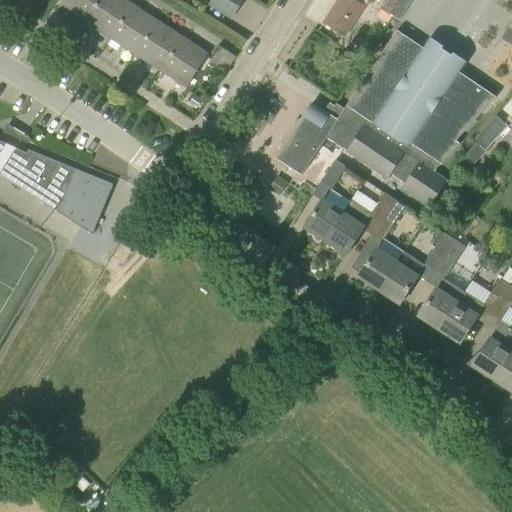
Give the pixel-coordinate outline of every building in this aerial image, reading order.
[(63,0),(60,5),(86,22),(100,0),(63,0)] [(133,5),(126,0),(100,0),(86,22),(111,38),(133,5)] [(229,0),(212,0),(210,3),(232,18),(239,6),(229,0)] [(401,0),(339,0),(324,23),(344,37),(368,0),(373,3),(375,0),(386,0),(381,8),(391,15),(401,0)] [(401,0),(391,15),(400,20),(413,0),(401,0)] [(133,5),(111,38),(136,55),(158,21),(133,5)] [(183,37),(158,21),(136,55),(161,71),(183,37)] [(449,181),(434,171),(460,143),(456,140),(496,97),(460,73),(467,62),(454,53),(452,55),(442,48),(444,46),(431,37),(424,48),(398,30),(345,109),(337,104),(330,114),(313,103),(276,158),(294,170),(304,156),(312,161),(328,137),(390,179),(392,175),(404,183),(401,188),(430,207),(432,206),(447,182),(448,182),(449,181)] [(183,37),(161,71),(187,88),(209,54),(183,37)] [(477,144),(458,165),(459,165),(467,172),(509,126),(497,116),(473,141),(477,144)] [(0,173),(0,174),(34,196),(36,189),(44,192),(40,200),(58,212),(76,169),(29,150),(28,153),(16,148),(0,173)] [(322,186),(332,193),(349,167),(338,160),(322,186)] [(363,229),(373,236),(396,200),(386,193),(372,214),(352,200),(344,212),(326,241),(346,255),(363,229)] [(305,228),(326,241),(344,212),(324,199),(305,228)] [(373,236),(383,242),(407,207),(396,200),(373,236)] [(109,264),(142,226),(123,210),(90,248),(91,249),(109,264)] [(426,262),(436,269),(456,240),(445,233),(426,262)] [(456,240),(436,269),(447,276),(466,247),(456,240)] [(380,291),(399,262),(406,251),(405,251),(398,261),(378,248),(359,277),(380,291)] [(399,262),(380,291),(400,304),(419,275),(399,262)] [(419,316),(440,330),(459,301),(458,301),(464,292),(444,278),(419,316)] [(487,300),(497,307),(511,286),(501,279),(487,300)] [(511,286),(497,307),(508,314),(511,307),(511,286)] [(459,301),(440,330),(460,343),(485,305),(476,299),(472,300),(468,307),(459,301)] [(473,366),(493,380),(511,350),(511,329),(500,322),(473,366)] [(511,350),(493,380),(511,392),(511,350)]
